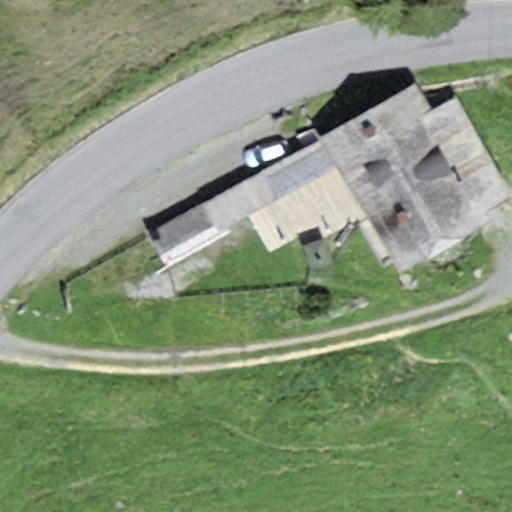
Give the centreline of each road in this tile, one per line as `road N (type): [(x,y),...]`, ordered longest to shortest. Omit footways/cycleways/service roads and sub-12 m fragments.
road 1 (tertiary): [(511,30),(403,42),(254,85),(139,147),(70,196),(0,263)]
road 2 (track): [(511,280),(433,321),(324,352),(205,368),(0,346)]
